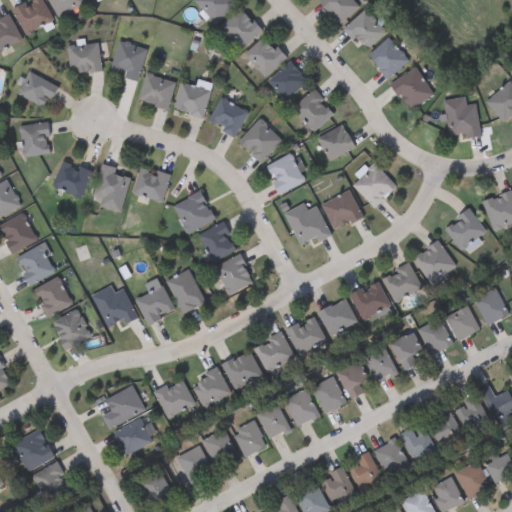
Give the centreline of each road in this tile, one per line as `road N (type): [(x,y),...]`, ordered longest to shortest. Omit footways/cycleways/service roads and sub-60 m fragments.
road 1 (residential): [(127,511),(0,287),(366,91),(388,131),(442,172),(511,162)]
road 2 (residential): [(0,424),(95,372),(187,358),(403,239),(429,213),(442,172)]
road 3 (residential): [(211,511),(511,347)]
road 4 (residential): [(303,292),(240,176),(200,154),(100,125)]
